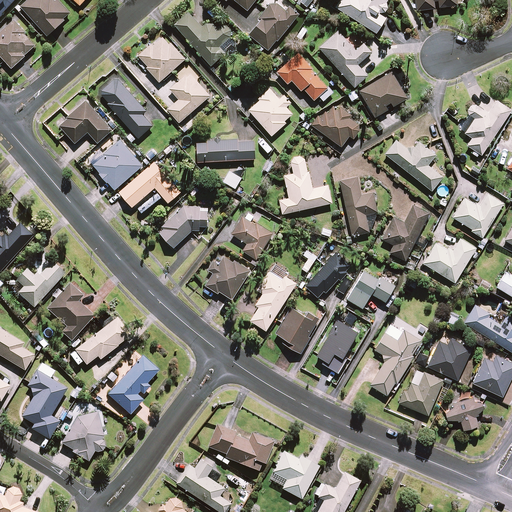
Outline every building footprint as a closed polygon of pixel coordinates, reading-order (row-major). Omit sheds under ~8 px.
[(0,0),(0,16),(14,0),(0,0)] [(28,0),(21,7),(47,36),(71,15),(57,0),(28,0)] [(225,0),(226,1),(227,0),(234,0),(247,11),(255,0),(225,0)] [(285,4),(281,0),(279,0),(276,5),(271,1),(258,17),(262,20),(249,34),(268,51),(299,14),(290,6),(286,11),(282,8),(285,4)] [(340,0),(335,7),(376,33),(387,17),(381,14),(382,13),(383,13),(384,13),(385,13),(385,12),(386,11),(387,10),(387,9),(388,8),(388,7),(388,6),(387,5),(387,4),(386,3),(388,0),(340,0)] [(415,0),(416,11),(435,8),(434,2),(439,1),(439,8),(457,5),(456,0),(415,0)] [(202,28),(188,12),(174,25),(211,66),(224,54),(218,48),(234,34),(225,24),(219,30),(210,21),(202,28)] [(0,27),(0,55),(11,68),(36,45),(14,20),(6,28),(3,25),(0,27)] [(356,51),(338,31),(319,48),(354,87),(367,76),(357,65),(371,52),(364,44),(356,51)] [(185,59),(164,35),(139,56),(148,66),(147,68),(159,82),(185,59)] [(311,67),(298,53),(277,72),(288,84),(291,81),(301,91),(303,89),(314,100),(319,96),(323,101),(332,93),(310,68),(311,67)] [(388,109),(386,106),(391,103),(393,106),(407,98),(392,72),(359,91),(375,117),(388,109)] [(209,96),(189,73),(170,89),(179,100),(168,110),(179,122),(209,96)] [(145,110),(117,78),(99,94),(141,142),(146,137),(143,133),(152,126),(142,113),(145,110)] [(292,114),(270,89),(258,99),(260,101),(249,110),(271,136),(286,123),(284,121),(292,114)] [(112,130),(86,101),(59,125),(75,143),(88,132),(98,143),(112,130)] [(497,101),(488,113),(477,106),(476,105),(475,105),(474,105),(473,105),(471,105),(471,106),(470,107),(469,107),(468,108),(468,109),(467,110),(467,112),(467,113),(468,114),(468,115),(470,117),(468,119),(467,119),(459,129),(472,138),(467,145),(481,155),(511,110),(497,101)] [(351,116),(341,108),(332,109),(310,124),(341,146),(349,135),(354,139),(362,127),(350,118),(351,116)] [(143,166),(121,139),(102,155),(104,156),(93,165),(114,190),(143,166)] [(256,159),(254,139),(197,142),(198,162),(256,159)] [(406,149),(396,141),(385,154),(431,191),(442,177),(427,165),(435,155),(419,142),(414,148),(409,145),(406,149)] [(291,162),(291,163),(294,173),(284,176),(289,198),(279,200),(282,214),(332,203),(328,185),(312,189),(305,160),(305,159),(304,158),(303,157),(301,156),(300,156),(299,156),(298,156),(296,156),(295,157),(294,157),(293,158),(292,159),(292,160),(291,162)] [(181,192),(155,162),(119,192),(132,207),(155,187),(168,203),(181,192)] [(240,177),(228,173),(225,182),(237,187),(240,177)] [(361,194),(357,177),(340,181),(352,236),(369,232),(366,215),(378,212),(373,192),(361,194)] [(465,197),(452,217),(471,229),(470,230),(483,237),(504,203),(488,193),(480,206),(465,197)] [(405,260),(414,244),(422,248),(427,238),(419,234),(430,213),(413,205),(404,222),(394,217),(382,239),(393,245),(390,252),(405,260)] [(201,209),(201,206),(183,206),(158,231),(175,248),(193,230),(200,231),(200,226),(207,227),(208,209),(201,209)] [(256,225),(242,217),(232,234),(247,243),(243,250),(256,259),(272,233),(257,223),(256,225)] [(32,236),(18,223),(2,240),(0,238),(0,268),(1,270),(32,236)] [(333,230),(322,228),(321,234),(331,237),(333,230)] [(475,248),(460,239),(452,253),(436,243),(424,263),(455,282),(475,248)] [(306,286),(318,297),(324,291),(325,292),(338,279),(340,281),(347,273),(345,271),(350,265),(335,252),(332,255),(331,254),(325,260),(327,261),(306,286)] [(250,269),(225,255),(219,264),(214,261),(209,270),(213,273),(206,285),(217,293),(218,291),(232,299),(250,269)] [(315,261),(309,257),(302,268),(308,272),(315,261)] [(64,274),(51,262),(37,279),(26,269),(17,280),(24,287),(18,293),(34,308),(64,274)] [(282,280),(269,271),(257,290),(263,293),(256,305),(259,307),(250,320),(266,330),(296,284),(284,276),(282,280)] [(380,280),(364,271),(347,299),(362,308),(371,293),(385,301),(397,282),(383,274),(380,280)] [(511,296),(511,276),(505,273),(497,287),(511,296)] [(421,280),(412,275),(407,285),(415,290),(421,280)] [(351,281),(345,277),(337,290),(344,293),(351,281)] [(491,285),(482,278),(478,284),(487,290),(491,285)] [(82,296),(70,284),(47,309),(66,327),(61,332),(71,341),(93,317),(77,302),(82,296)] [(489,313),(475,304),(464,322),(511,351),(511,317),(507,314),(501,324),(487,316),(489,313)] [(306,316),(291,307),(276,333),(284,338),(282,342),(300,352),(319,318),(309,312),(306,316)] [(459,317),(451,314),(447,322),(456,326),(459,317)] [(130,336),(116,319),(69,354),(77,365),(83,361),(86,365),(98,356),(100,359),(130,336)] [(358,331),(337,319),(317,355),(325,360),(322,363),(338,372),(346,357),(349,360),(354,352),(348,349),(358,331)] [(0,329),(0,355),(24,371),(33,356),(20,348),(23,343),(0,329)] [(421,340),(404,330),(397,341),(384,333),(375,350),(382,354),(384,361),(370,385),(388,395),(396,381),(397,382),(421,340)] [(471,349),(450,338),(448,344),(440,340),(427,365),(456,380),(471,349)] [(511,374),(511,362),(495,355),(493,361),(484,357),(472,383),(502,396),(511,374)] [(158,371),(142,356),(108,395),(130,415),(143,400),(136,394),(140,391),(144,394),(150,387),(146,384),(158,371)] [(67,388),(37,371),(28,386),(31,389),(33,397),(21,417),(34,424),(31,429),(49,439),(60,421),(51,415),(67,388)] [(443,380),(424,372),(418,386),(411,383),(407,392),(404,391),(399,402),(428,415),(443,380)] [(9,386),(0,380),(0,401),(9,386)] [(447,419),(460,420),(463,430),(479,425),(476,416),(486,413),(481,399),(476,401),(474,395),(443,405),(447,419)] [(103,434),(97,412),(78,417),(61,443),(73,450),(72,452),(88,461),(95,450),(100,453),(106,444),(100,440),(103,434)] [(235,432),(216,425),(207,447),(225,454),(224,457),(258,471),(261,463),(264,464),(273,442),(251,433),(248,441),(234,435),(235,432)] [(297,459),(282,451),(272,472),(273,473),(270,480),(282,486),(281,489),(300,499),(317,466),(299,457),(297,459)] [(220,473),(199,460),(193,469),(189,466),(176,485),(218,511),(224,511),(230,504),(218,496),(223,488),(214,482),(220,473)] [(334,489),(321,482),(314,495),(317,496),(316,497),(323,500),(316,511),(342,511),(359,481),(343,473),(334,489)] [(22,491),(9,486),(5,497),(0,495),(0,511),(35,511),(25,508),(26,506),(18,503),(22,491)] [(180,506),(180,502),(175,498),(169,499),(159,511),(183,511),(179,508),(180,506)]
